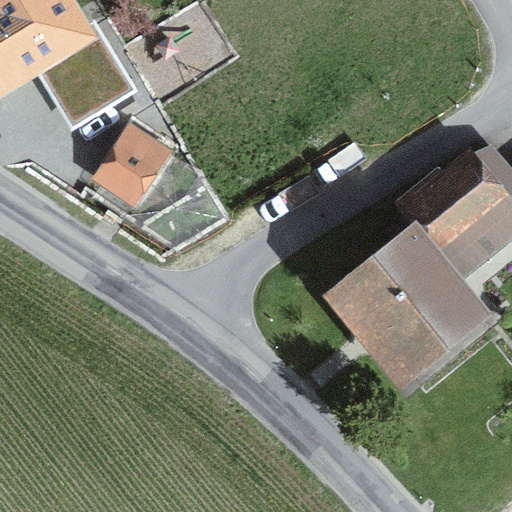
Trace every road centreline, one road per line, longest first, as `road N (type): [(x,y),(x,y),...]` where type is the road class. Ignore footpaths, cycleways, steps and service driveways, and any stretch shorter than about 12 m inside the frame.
road 1 (tertiary): [(0,203),(167,312),(285,406),(388,511)]
road 2 (track): [(167,312),(511,102)]
